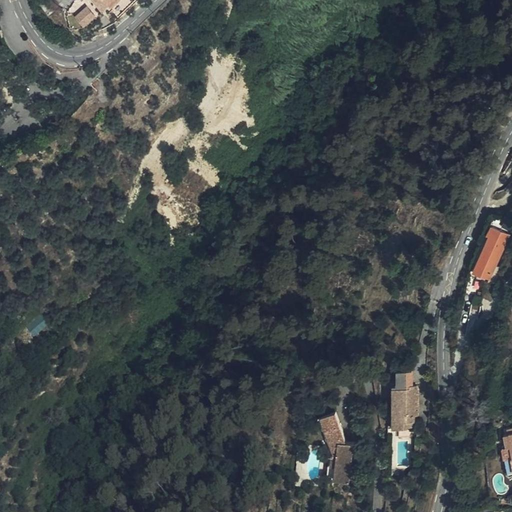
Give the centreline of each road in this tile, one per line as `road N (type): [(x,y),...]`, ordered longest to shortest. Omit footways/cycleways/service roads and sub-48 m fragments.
road 1 (tertiary): [(511,132),(451,286),(443,511)]
road 2 (tertiary): [(21,0),(46,45),(68,58),(98,52),(163,0)]
road 3 (unknown): [(23,6),(17,29),(33,104),(20,119),(0,124)]
